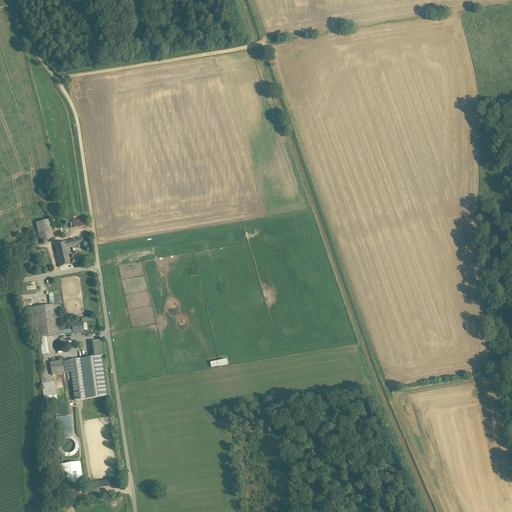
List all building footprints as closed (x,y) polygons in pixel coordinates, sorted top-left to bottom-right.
[(86,218),(72,221),(72,223),(70,223),(71,228),(87,225),(86,218)] [(49,219),(36,223),(40,242),(54,239),(49,219)] [(67,226),(61,227),(63,236),(69,235),(67,226)] [(81,239),(55,244),(58,256),(68,254),(66,247),(82,244),(81,239)] [(68,254),(58,256),(60,267),(70,264),(68,254)] [(22,295),(36,295),(36,286),(22,287),(22,295)] [(55,305),(33,307),(37,338),(39,337),(46,336),(59,335),(58,329),(57,324),(55,305)] [(83,323),(72,324),(72,327),(61,328),(58,329),(59,334),(73,333),(77,332),(77,333),(79,333),(79,332),(84,332),(83,323)] [(46,336),(39,337),(42,354),(49,353),(46,336)] [(101,346),(93,347),(94,357),(101,356),(103,356),(101,346)] [(94,357),(63,361),(65,373),(71,372),(74,401),(106,396),(101,356),(94,357)] [(62,361),(50,363),(52,376),(64,374),(62,361)] [(54,383),(42,385),(45,406),(57,404),(54,383)] [(70,417),(55,418),(57,436),(71,435),(70,417)] [(58,450),(60,453),(62,455),(64,456),(67,457),(70,456),(73,455),(75,454),(77,451),(78,449),(78,446),(78,443),(76,440),(74,438),(72,437),(69,436),(66,436),(63,437),(61,439),(59,442),(58,444),(58,447),(58,450)] [(80,462),(60,464),(62,483),(82,481),(80,462)] [(110,479),(93,480),(93,487),(110,487),(110,479)]
